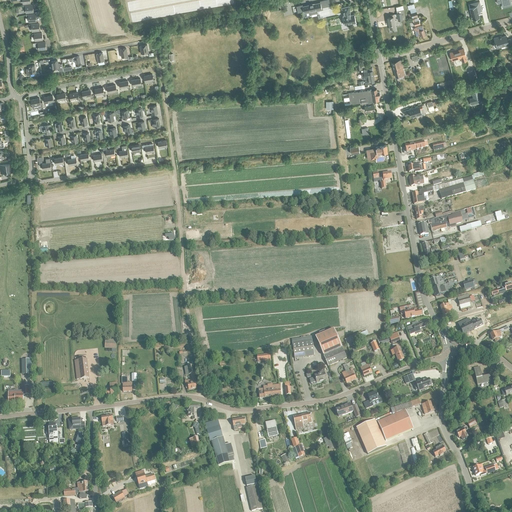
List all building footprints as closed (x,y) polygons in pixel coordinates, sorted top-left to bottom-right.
[(321,7),(330,6),(329,0),(322,0),(320,1),(320,2),(314,3),(308,4),(308,5),(303,6),(302,4),(296,6),(298,13),(303,11),(304,13),(310,11),(310,12),(310,11),(315,10),(316,10),(321,9),(322,9),(321,7)] [(475,6),(469,7),(472,19),(480,17),(478,12),(482,11),(479,1),(474,2),(475,6)] [(411,13),(408,14),(409,18),(418,16),(415,8),(414,4),(407,6),(409,10),(410,10),(411,13)] [(23,6),(23,9),(25,8),(26,13),(33,12),(32,5),(23,6)] [(343,19),(342,19),(343,23),(344,23),(344,24),(356,22),(354,15),(350,15),(348,7),(342,8),(344,17),(343,17),(343,19)] [(397,14),(395,14),(396,17),(397,16),(398,20),(405,19),(403,9),(396,11),(397,14)] [(26,15),(26,18),(28,18),(29,22),(36,21),(36,14),(26,15)] [(29,24),(29,27),(31,27),(32,31),(39,31),(39,23),(29,24)] [(420,35),(421,37),(426,36),(425,33),(426,32),(425,29),(423,29),(422,25),(413,28),(416,36),(420,35)] [(32,34),(32,36),(34,36),(35,41),(42,40),(42,32),(32,34)] [(495,43),(494,43),(493,45),(494,47),(495,47),(496,47),(496,48),(501,47),(501,48),(505,47),(504,46),(508,45),(509,46),(511,45),(511,38),(511,39),(507,40),(506,35),(501,37),(501,36),(494,38),(495,43)] [(36,43),(36,46),(38,45),(38,50),(46,49),(45,42),(36,43)] [(140,46),(141,54),(148,53),(147,45),(140,46)] [(450,53),(452,61),(460,58),(461,63),(467,61),(463,49),(450,53)] [(72,58),(68,58),(69,63),(73,62),(73,66),(75,66),(81,65),(79,56),(72,58)] [(393,65),(396,77),(405,75),(403,67),(401,59),(392,62),(393,65)] [(52,66),(49,67),(50,71),(53,70),(53,69),(58,68),(59,72),(63,71),(62,64),(60,64),(59,63),(58,64),(57,60),(51,61),(52,66)] [(29,69),(26,69),(27,75),(30,74),(36,72),(34,65),(28,66),(29,69)] [(366,83),(374,82),(372,68),(368,69),(367,69),(363,70),(366,83)] [(467,72),(470,79),(476,77),(474,70),(467,72)] [(144,76),(145,82),(152,80),(153,83),(155,83),(154,80),(153,80),(152,74),(144,76)] [(132,80),(133,86),(140,84),(141,87),(143,87),(142,84),(141,84),(140,78),(132,80)] [(119,82),(120,88),(128,87),(128,90),(130,89),(130,86),(129,86),(128,81),(119,82)] [(107,87),(108,92),(115,91),(116,94),(118,93),(118,90),(116,90),(115,85),(107,87)] [(94,89),(96,95),(103,93),(103,96),(106,96),(105,93),(104,93),(103,87),(94,89)] [(366,97),(366,99),(366,103),(371,102),(379,101),(378,96),(380,96),(379,91),(377,92),(377,89),(348,93),(349,100),(359,98),(366,97)] [(82,91),(83,97),(90,96),(91,99),(93,98),(93,95),(91,95),(90,90),(82,91)] [(473,98),(469,99),(470,103),(481,101),(478,90),(471,91),(473,98)] [(70,100),(78,98),(78,101),(81,101),(80,98),(79,98),(78,92),(69,94),(70,100)] [(58,100),(65,99),(66,102),(68,101),(67,98),(66,98),(65,93),(56,94),(58,100)] [(45,103),(52,101),(53,104),(55,104),(55,100),(53,101),(52,95),(44,97),(45,103)] [(39,98),(31,99),(32,105),(32,108),(40,107),(42,106),(41,103),(40,103),(39,98)] [(366,103),(366,99),(361,100),(362,104),(363,104),(364,106),(365,106),(366,111),(375,110),(374,104),(371,104),(371,102),(366,103)] [(151,107),(149,107),(149,110),(151,110),(152,114),(158,113),(156,105),(151,107)] [(420,109),(423,108),(422,105),(419,106),(415,107),(404,111),(405,116),(410,114),(410,117),(421,114),(420,109)] [(134,113),(136,112),(137,117),(143,116),(142,108),(136,109),(134,110),(134,113)] [(128,113),(130,113),(129,110),(127,110),(121,111),(123,118),(128,117),(128,113)] [(107,114),(108,121),(114,120),(113,116),(115,115),(115,112),(113,113),(113,112),(107,114)] [(152,125),(152,127),(154,127),(160,126),(159,119),(153,120),(154,124),(152,125)] [(137,127),(138,130),(140,130),(145,129),(144,122),(138,123),(139,127),(137,127)] [(42,126),(39,126),(40,130),(42,130),(44,129),(44,133),(49,132),(52,132),(51,127),(48,128),(48,125),(42,126)] [(124,126),(126,134),(130,133),(131,133),(133,132),(133,129),(131,130),(130,125),(124,126)] [(108,129),(108,132),(110,132),(111,136),(117,135),(115,128),(110,129),(108,129)] [(425,148),(428,147),(427,141),(424,142),(424,141),(413,143),(413,142),(405,144),(406,152),(425,148)] [(376,147),(376,151),(371,152),(372,158),(378,157),(377,154),(381,153),(387,152),(386,145),(380,146),(376,147)] [(122,150),(116,152),(116,154),(119,153),(120,157),(128,156),(127,150),(126,146),(122,146),(122,150)] [(39,161),(40,166),(42,166),(43,169),(51,168),(50,162),(50,158),(45,159),(46,163),(42,163),(42,161),(39,161)] [(12,166),(13,166),(12,162),(9,163),(9,164),(0,165),(0,169),(0,173),(2,172),(2,174),(7,173),(6,172),(10,171),(10,166),(12,166)] [(408,167),(409,173),(414,172),(415,173),(424,171),(422,164),(408,167)] [(412,194),(413,199),(424,197),(424,194),(427,193),(433,191),(433,192),(439,191),(441,199),(475,189),(473,181),(475,180),(474,178),(483,175),(483,172),(473,175),(473,176),(472,176),(444,184),(427,188),(419,190),(419,192),(412,194)] [(381,183),(382,189),(386,189),(385,181),(388,181),(388,179),(391,179),(391,173),(383,174),(383,178),(381,178),(382,183),(381,183)] [(410,178),(411,186),(424,184),(422,176),(410,178)] [(431,226),(430,226),(432,231),(447,228),(446,228),(449,227),(456,226),(456,224),(460,223),(462,222),(461,222),(468,220),(467,214),(465,215),(464,211),(452,214),(452,215),(447,216),(446,216),(445,216),(445,217),(438,219),(428,221),(428,225),(431,224),(431,226)] [(459,228),(460,232),(481,226),(480,222),(466,226),(459,228)] [(418,225),(420,236),(428,234),(426,223),(418,225)] [(422,245),(425,256),(430,254),(427,243),(422,245)] [(431,280),(430,280),(435,297),(446,294),(449,293),(447,285),(444,286),(443,282),(440,283),(438,278),(435,279),(434,276),(430,278),(431,280)] [(463,284),(465,291),(474,288),(474,286),(477,285),(476,280),(472,281),(471,279),(467,280),(468,282),(463,284)] [(497,290),(491,292),(492,296),(498,294),(499,295),(499,294),(506,292),(506,291),(504,286),(501,287),(502,290),(498,291),(497,290)] [(468,294),(457,298),(460,310),(470,307),(472,306),(471,303),(471,302),(469,298),(468,294)] [(440,306),(442,315),(451,312),(448,303),(440,306)] [(413,309),(403,311),(405,319),(423,316),(421,310),(418,310),(418,309),(414,310),(413,309)] [(407,328),(410,335),(416,333),(416,334),(421,333),(419,329),(429,325),(428,320),(418,324),(417,322),(412,324),(413,326),(407,328)] [(469,321),(460,324),(464,336),(482,330),(479,321),(472,324),(470,320),(469,321)] [(499,330),(490,335),(492,340),(494,340),(495,343),(499,341),(498,338),(500,337),(499,335),(500,334),(501,334),(500,333),(509,329),(508,327),(499,331),(499,330)] [(333,329),(325,333),(334,352),(342,348),(340,344),(333,329)] [(344,340),(348,348),(353,346),(351,342),(368,335),(367,331),(344,340)] [(318,344),(323,356),(334,352),(325,333),(315,337),(318,344)] [(377,340),(379,345),(390,341),(391,344),(400,340),(397,333),(377,340)] [(312,337),(292,340),(292,343),(293,347),(294,355),(294,359),(314,356),(314,352),(312,340),(312,337)] [(105,349),(115,349),(116,341),(105,340),(105,349)] [(374,340),(355,348),(352,350),(354,353),(375,344),(374,340)] [(396,356),(398,362),(404,359),(401,352),(399,347),(393,350),(396,356)] [(334,352),(323,356),(328,366),(346,358),(342,348),(334,352)] [(257,356),(258,363),(271,361),(270,354),(257,356)] [(75,361),(77,380),(81,379),(81,380),(89,379),(87,360),(79,361),(75,361)] [(189,364),(187,364),(187,367),(188,375),(191,374),(192,380),(190,380),(184,381),(185,388),(188,387),(188,390),(196,389),(195,383),(197,383),(193,363),(189,363),(189,364)] [(344,368),(346,372),(342,374),(346,384),(356,380),(352,371),(350,372),(346,364),(343,365),(344,368)] [(360,368),(364,377),(372,373),(368,364),(360,368)] [(474,368),(477,384),(480,384),(481,384),(481,383),(482,383),(482,384),(491,382),(490,376),(482,377),(479,367),(474,368)] [(315,378),(309,379),(311,384),(316,382),(317,383),(326,381),(324,372),(320,373),(320,375),(315,376),(315,378)] [(127,378),(122,378),(122,384),(123,392),(131,392),(131,383),(127,383),(127,378)] [(425,380),(415,383),(416,385),(414,386),(416,391),(418,390),(419,392),(428,388),(428,387),(431,386),(431,385),(432,384),(431,380),(429,380),(429,379),(425,381),(425,380)] [(105,391),(105,396),(114,395),(114,397),(116,396),(116,394),(118,394),(116,382),(109,383),(110,390),(105,391)] [(263,389),(258,390),(259,399),(268,398),(280,396),(279,386),(273,387),(272,384),(267,385),(268,387),(263,388),(263,389)] [(14,391),(8,391),(8,393),(8,402),(19,402),(23,402),(23,395),(29,395),(29,387),(23,387),(23,391),(17,391),(17,390),(14,391)] [(370,401),(366,402),(363,403),(366,409),(373,406),(371,402),(379,399),(383,397),(382,395),(378,397),(376,392),(368,395),(370,401)] [(391,409),(393,415),(405,410),(421,405),(419,400),(391,409)] [(421,405),(425,415),(433,412),(430,402),(421,405)] [(344,406),(344,407),(336,410),(339,417),(353,412),(350,404),(344,406)] [(187,409),(187,411),(187,412),(187,417),(192,417),(192,420),(196,420),(196,417),(197,417),(197,412),(200,412),(200,406),(189,406),(189,408),(187,408),(187,409)] [(405,410),(393,415),(377,422),(385,441),(413,429),(405,410)] [(293,418),(295,428),(303,426),(302,422),(308,421),(308,423),(312,423),(310,414),(293,418)] [(113,425),(112,415),(101,417),(102,427),(113,425)] [(241,425),(245,425),(244,418),(232,421),(233,427),(233,426),(234,431),(238,430),(238,429),(242,428),(241,425)] [(72,420),(69,420),(69,426),(72,426),(78,426),(78,428),(78,429),(85,428),(84,422),(80,423),(80,419),(72,420)] [(467,423),(470,429),(476,425),(473,419),(467,423)] [(374,420),(356,428),(367,455),(386,447),(374,420)] [(204,424),(209,442),(211,441),(218,466),(234,462),(233,457),(234,457),(231,444),(225,446),(218,421),(206,424),(204,424)] [(267,431),(266,431),(267,433),(267,432),(268,437),(278,435),(275,421),(265,423),(267,431)] [(49,428),(49,430),(47,430),(47,433),(49,432),(49,439),(50,441),(58,440),(57,428),(55,428),(55,424),(49,424),(49,428)] [(463,429),(456,433),(459,438),(460,438),(462,440),(468,437),(466,434),(465,432),(467,430),(466,427),(463,429)] [(424,436),(429,445),(432,443),(427,434),(424,436)] [(297,438),(291,440),(293,448),(292,449),(296,460),(299,459),(299,457),(298,454),(304,452),(301,445),(299,446),(297,438)] [(411,440),(413,447),(415,447),(416,451),(420,450),(416,438),(411,440)] [(436,450),(432,452),(435,457),(439,455),(440,456),(443,454),(443,453),(446,452),(442,445),(435,448),(436,450)] [(485,470),(484,470),(482,465),(473,468),(473,470),(475,476),(480,475),(480,476),(487,474),(487,475),(495,471),(493,465),(485,468),(485,470)] [(148,477),(145,478),(143,472),(135,474),(139,489),(145,488),(144,484),(155,480),(153,475),(148,477)] [(245,479),(247,487),(256,484),(255,477),(245,479)] [(78,489),(75,489),(75,493),(79,493),(79,490),(82,490),(82,489),(88,488),(87,482),(78,483),(78,484),(77,484),(77,486),(78,486),(78,489)] [(246,488),(251,511),(262,509),(257,486),(246,488)] [(112,497),(116,503),(125,498),(121,492),(112,497)] [(70,500),(63,501),(64,510),(67,510),(66,511),(75,511),(74,501),(70,500)] [(86,504),(78,504),(78,509),(87,509),(87,511),(92,511),(91,502),(86,503),(86,504)]
